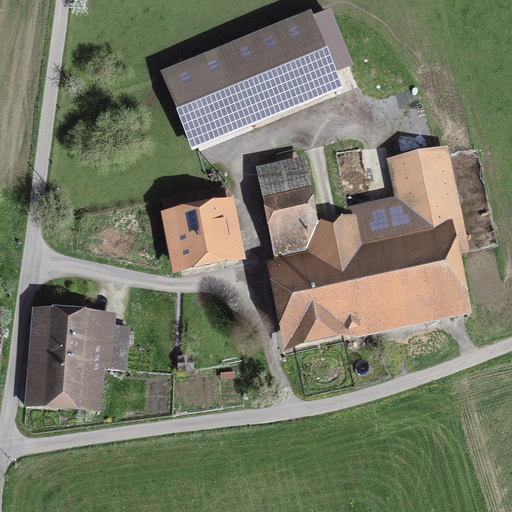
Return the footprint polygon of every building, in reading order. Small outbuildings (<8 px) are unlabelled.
[(161,71),(192,148),(343,86),(337,72),(354,65),(330,8),(312,15),(310,10),(161,71)] [(402,318),(464,305),(451,238),(461,236),(444,155),(392,165),(400,202),(368,209),(369,211),(349,215),(350,221),(311,229),(308,230),(308,232),(315,266),(280,274),(293,341),(402,318)] [(311,229),(298,166),(264,173),(277,238),(308,232),(308,230),(311,229)] [(164,201),(177,269),(238,257),(225,190),(164,201)] [(94,316),(70,314),(69,325),(33,322),(27,397),(100,403),(102,370),(125,372),(128,329),(93,327),(94,316)]
